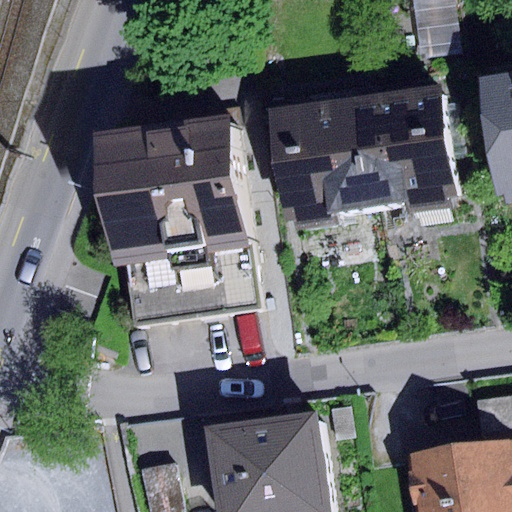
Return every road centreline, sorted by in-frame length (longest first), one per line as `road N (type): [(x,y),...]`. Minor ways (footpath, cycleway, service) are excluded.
road 1 (residential): [(511,350),(106,399),(0,380)]
road 2 (residential): [(0,338),(125,0)]
